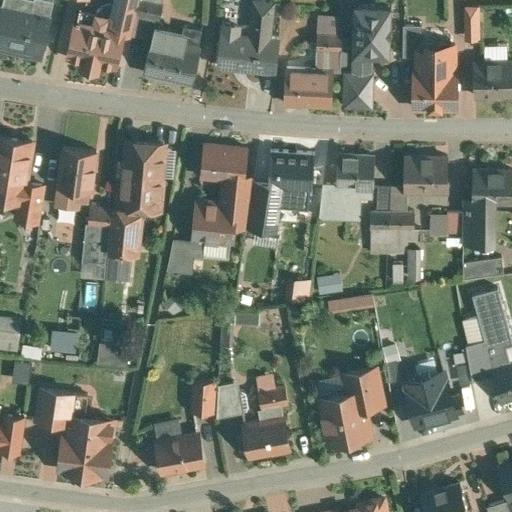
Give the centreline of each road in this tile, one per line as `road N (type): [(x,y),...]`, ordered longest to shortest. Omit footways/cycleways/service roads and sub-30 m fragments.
road 1 (residential): [(0,492),(118,507),(395,459),(511,430)]
road 2 (residential): [(0,87),(279,124),(511,130)]
